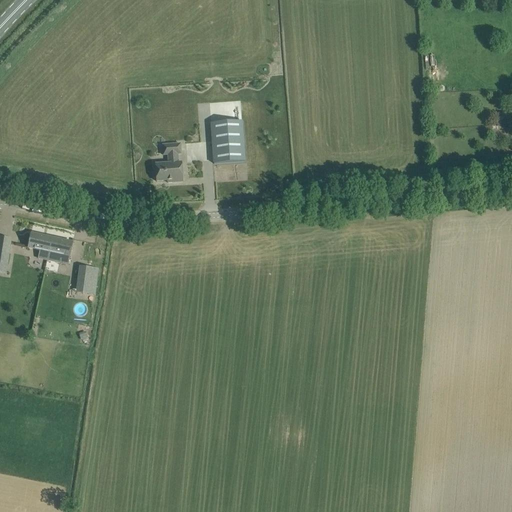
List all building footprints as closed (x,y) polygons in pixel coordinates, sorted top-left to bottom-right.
[(495,113),(495,122),(506,122),(506,112),(495,113)] [(242,121),(211,123),(214,164),(245,162),(242,121)] [(183,182),(182,172),(181,163),(178,163),(177,155),(181,154),(180,144),(162,145),(163,156),(168,155),(168,164),(155,165),(156,182),(172,181),(172,183),(183,182)] [(245,173),(244,165),(214,168),(215,176),(245,173)] [(72,243),(31,234),(28,248),(40,250),(38,258),(68,265),(72,243)] [(11,239),(0,237),(0,264),(7,266),(11,239)] [(98,270),(80,267),(78,280),(96,282),(98,270)]
